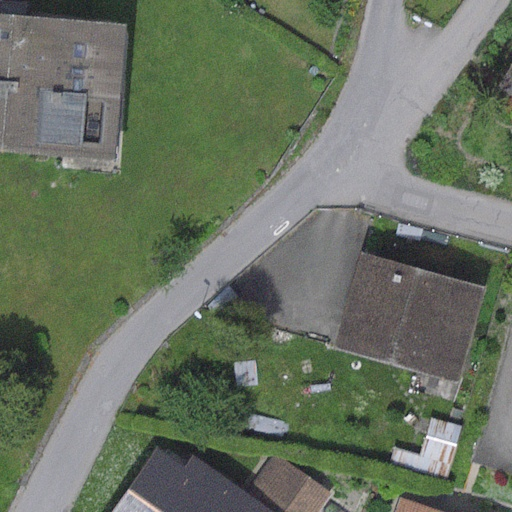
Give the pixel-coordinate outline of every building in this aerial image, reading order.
[(118,28),(0,18),(0,150),(107,159),(118,28)] [(511,48),(487,90),(511,104),(511,48)] [(479,289),(355,253),(327,348),(451,384),(479,289)] [(151,447),(105,511),(268,511),(187,455),(179,467),(151,447)] [(315,511),(327,494),(270,456),(246,491),(277,511),(315,511)] [(434,511),(397,499),(392,511),(434,511)]
